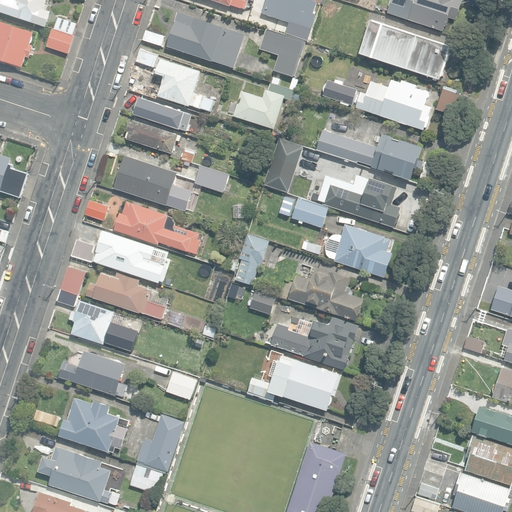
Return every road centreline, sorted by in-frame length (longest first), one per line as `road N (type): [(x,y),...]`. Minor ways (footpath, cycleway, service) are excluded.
road 1 (secondary): [(511,94),(375,511)]
road 2 (residential): [(0,371),(82,129)]
road 3 (residential): [(82,129),(123,0)]
